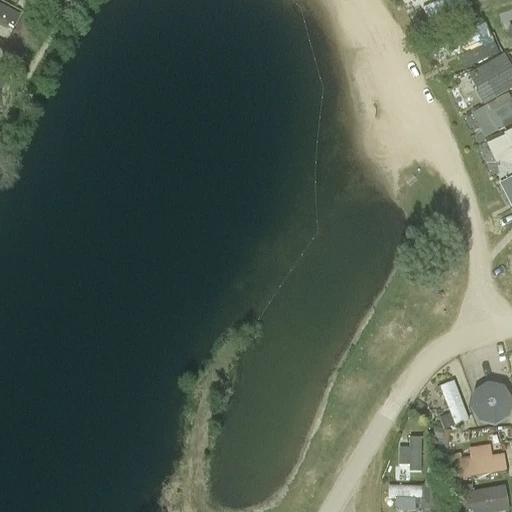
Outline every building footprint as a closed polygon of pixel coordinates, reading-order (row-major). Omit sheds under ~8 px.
[(420,0),(425,17),(467,6),(465,0),(420,0)] [(511,0),(487,0),(490,11),(511,5),(511,0)] [(0,29),(9,35),(21,18),(0,4),(0,29)] [(457,53),(461,68),(498,58),(488,25),(472,30),(477,47),(457,53)] [(467,74),(483,110),(469,116),(480,140),(511,126),(511,103),(507,92),(511,90),(511,67),(507,57),(467,74)] [(511,166),(511,131),(485,145),(498,171),(511,164),(511,166)] [(499,184),(511,210),(511,209),(511,177),(499,184)] [(447,416),(440,417),(442,429),(465,425),(458,383),(442,386),(447,416)] [(511,409),(500,383),(466,399),(481,432),(511,417),(511,409)] [(409,450),(399,449),(396,479),(409,480),(410,470),(419,471),(422,439),(410,438),(409,450)] [(491,446),(469,449),(470,461),(458,462),(460,479),(507,474),(505,455),(492,456),(491,446)] [(387,486),(387,499),(395,499),(395,511),(396,511),(429,511),(430,488),(387,486)] [(507,511),(507,490),(461,493),(461,511),(507,511)]
